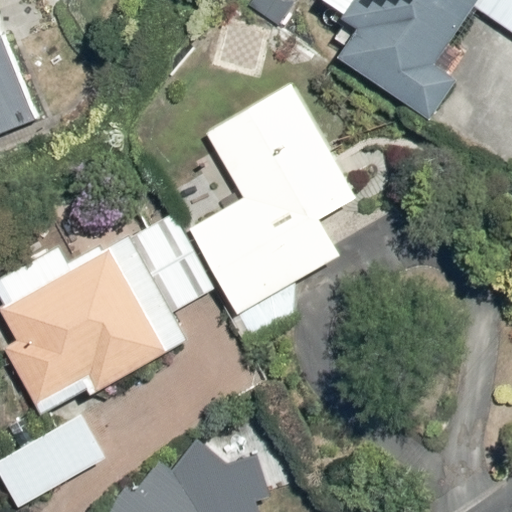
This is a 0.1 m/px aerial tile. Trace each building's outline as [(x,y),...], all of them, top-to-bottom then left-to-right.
[(0,0),(0,138),(46,124),(7,0),(0,0)] [(511,0),(358,0),(347,17),(359,25),(340,53),(433,116),(464,70),(440,54),(475,2),(511,27),(511,0)] [(370,193),(298,74),(211,126),(249,189),(196,221),(247,306),(234,314),(250,340),(304,308),(304,279),(353,249),(333,216),(370,193)] [(179,306),(216,289),(178,207),(74,255),(66,239),(1,270),(12,294),(8,296),(26,335),(13,341),(45,411),(98,387),(99,389),(196,344),(179,306)] [(114,454),(88,408),(1,458),(27,504),(114,454)] [(165,449),(133,481),(110,511),(264,511),(263,495),(286,481),(236,420),(210,441),(203,433),(176,460),(165,449)]
